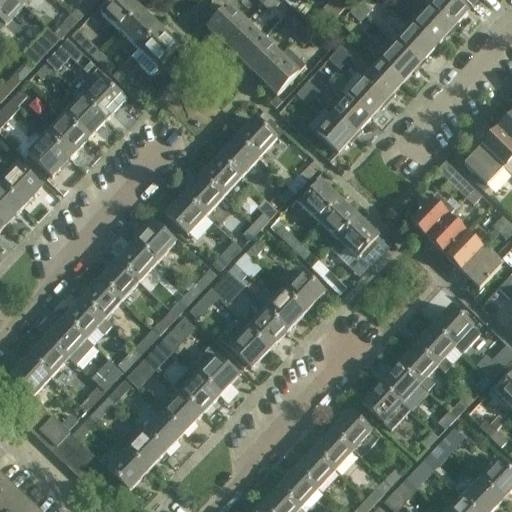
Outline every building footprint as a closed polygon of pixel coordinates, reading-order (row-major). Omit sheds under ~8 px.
[(0,0),(0,33),(2,32),(5,28),(6,29),(25,9),(14,0),(0,0)] [(14,0),(25,9),(33,0),(14,0)] [(89,0),(87,0),(80,8),(86,15),(95,5),(89,0)] [(118,34),(140,11),(127,0),(115,0),(99,17),(118,34)] [(272,0),(269,0),(263,7),(270,15),(279,6),(272,0)] [(333,0),(329,4),(340,16),(347,9),(337,0),(333,0)] [(437,0),(427,11),(451,34),(469,15),(452,0),(437,0)] [(461,0),(471,9),(479,1),(478,0),(461,0)] [(362,2),(355,9),(365,19),(372,12),(362,2)] [(322,11),(334,22),(340,16),(329,4),(322,11)] [(224,48),(246,25),(229,8),(206,31),(224,48)] [(354,9),(349,15),(359,25),(365,19),(355,9),(354,9)] [(136,52),(158,29),(140,11),(118,34),(136,52)] [(411,28),(436,51),(451,34),(427,11),(411,28)] [(246,25),(224,48),(241,65),(264,42),(246,25)] [(306,31),(300,25),(289,36),(296,42),(306,31)] [(62,27),(53,36),(60,42),(69,33),(62,27)] [(436,51),(411,28),(395,46),(419,68),(436,51)] [(137,53),(131,60),(138,66),(150,78),(179,49),(158,29),(136,52),(137,53)] [(303,49),(313,38),(306,31),(296,42),(303,49)] [(419,68),(395,46),(388,40),(371,58),(378,64),(379,64),(403,86),(419,68)] [(264,42),(241,65),(259,82),(281,58),(264,42)] [(55,56),(46,66),(52,73),(56,76),(70,62),(84,74),(91,66),(68,43),(55,56)] [(89,44),(82,51),(92,61),(99,54),(89,44)] [(32,48),(23,58),(27,62),(35,69),(44,59),(32,48)] [(334,56),(345,66),(352,59),(340,49),(334,56)] [(281,58),(259,82),(276,99),(305,69),(287,51),(281,58)] [(99,54),(92,61),(104,72),(111,65),(99,54)] [(328,62),(339,73),(345,66),(334,56),(328,62)] [(362,82),(386,104),(403,86),(379,64),(378,64),(362,82)] [(35,77),(42,84),(52,73),(46,66),(35,77)] [(119,72),(112,79),(123,90),(130,83),(126,79),(119,73),(119,72)] [(75,94),(81,99),(106,124),(125,105),(93,75),(75,94)] [(355,76),(339,94),(346,100),(370,122),(386,104),(362,82),(355,76)] [(3,89),(10,95),(20,85),(13,78),(3,89)] [(302,92),(312,101),(319,94),(308,84),(302,92)] [(0,86),(0,106),(10,95),(3,89),(0,86)] [(296,98),(306,108),(312,101),(302,92),(296,98)] [(10,104),(17,110),(27,99),(20,93),(10,104)] [(106,124),(81,99),(63,118),(89,142),(106,124)] [(276,99),(269,106),(275,112),(283,104),(277,99),(276,99)] [(329,117),(354,139),(370,122),(346,100),(329,117)] [(0,114),(0,132),(19,112),(17,110),(10,104),(0,114)] [(511,116),(497,133),(511,147),(511,116)] [(354,139),(329,117),(327,119),(313,135),(334,154),(337,157),(354,139)] [(45,137),(70,161),(89,142),(63,118),(45,137)] [(235,141),(259,163),(277,143),(276,142),(263,130),(254,121),(235,141)] [(270,122),(263,130),(276,142),(283,135),(270,122)] [(511,162),(511,147),(497,133),(480,150),(503,172),(511,162)] [(26,156),(51,181),(70,161),(45,137),(26,156)] [(259,163),(235,141),(217,160),(241,182),(259,163)] [(503,172),(480,150),(463,168),(472,176),(486,189),(503,172)] [(241,182),(217,160),(200,179),(224,200),(241,182)] [(0,183),(0,189),(23,211),(42,192),(16,167),(0,183)] [(298,179),(294,183),(281,170),(274,177),(288,190),(295,196),(305,186),(298,179)] [(457,193),(465,200),(473,192),(450,170),(442,178),(448,184),(457,193)] [(472,176),(468,180),(482,194),(486,189),(472,176)] [(224,200),(200,179),(182,198),(206,220),(224,200)] [(317,225),(339,202),(321,184),(298,208),(317,225)] [(23,211),(0,189),(0,224),(5,230),(23,211)] [(278,201),(284,207),(295,196),(288,190),(278,201)] [(481,200),(473,192),(465,200),(473,208),(481,200)] [(437,196),(431,203),(430,202),(408,225),(426,243),(448,219),(448,220),(455,213),(437,196)] [(206,220),(182,198),(164,218),(188,240),(206,220)] [(335,243),(358,220),(339,202),(317,225),(335,243)] [(253,226),(260,233),(269,223),(262,216),(253,226)] [(443,259),(465,236),(448,220),(448,219),(426,243),(443,259)] [(502,219),(492,230),(499,237),(509,226),(502,219)] [(358,220),(335,243),(356,263),(365,254),(378,240),(358,220)] [(134,245),(157,266),(175,247),(152,225),(134,245)] [(242,238),(248,245),(260,233),(253,226),(242,238)] [(511,228),(509,226),(499,237),(505,243),(511,235),(511,228)] [(281,229),(275,235),(292,252),(298,245),(281,229)] [(461,276),(483,253),(465,236),(443,259),(461,276)] [(378,240),(365,254),(373,262),(386,248),(378,240)] [(157,266),(134,245),(116,264),(139,286),(157,266)] [(220,276),(241,253),(233,245),(211,268),(220,276)] [(245,257),(252,263),(263,252),(255,245),(245,257)] [(298,245),(292,252),(304,263),(310,256),(298,245)] [(483,253),(461,276),(478,293),(500,270),(483,253)] [(245,257),(227,275),(234,281),(234,282),(238,286),(246,279),(241,274),(252,263),(245,257)] [(139,286),(116,264),(98,284),(121,305),(139,286)] [(219,282),(209,294),(216,301),(234,282),(234,281),(227,275),(227,274),(219,282)] [(283,293),(306,315),(324,296),(301,274),(283,293)] [(206,276),(188,295),(195,301),(213,282),(206,276)] [(121,305),(98,284),(80,303),(104,324),(121,305)] [(498,292),(509,302),(511,298),(511,292),(504,285),(498,292)] [(306,315),(283,293),(265,312),(288,334),(306,315)] [(80,303),(63,322),(86,343),(97,332),(103,338),(111,330),(104,324),(80,303)] [(179,304),(170,314),(177,320),(187,310),(180,303),(179,304)] [(207,312),(200,305),(199,304),(189,315),(190,316),(197,323),(207,312)] [(455,350),(454,351),(462,357),(480,337),(450,310),(433,329),(455,350)] [(288,334),(265,312),(256,322),(249,315),(240,324),(270,352),(288,334)] [(170,314),(160,323),(167,330),(177,320),(170,314)] [(172,355),(194,331),(184,321),(162,344),(172,355)] [(86,343),(63,322),(45,341),(69,363),(86,343)] [(270,352),(240,324),(222,344),(235,357),(231,361),(247,376),(270,352)] [(455,350),(433,329),(414,349),(437,369),(437,370),(444,376),(451,368),(444,362),(454,351),(455,350)] [(69,363),(45,341),(27,360),(51,382),(69,363)] [(142,342),(134,352),(141,358),(149,349),(142,342)] [(437,369),(414,349),(397,367),(420,388),(419,388),(427,395),(434,387),(427,380),(437,370),(437,369)] [(124,375),(130,369),(141,358),(134,352),(117,369),(124,375)] [(189,371),(197,377),(220,399),(238,380),(208,352),(189,371)] [(163,366),(152,355),(143,363),(155,375),(163,366)] [(485,358),(476,369),(485,377),(495,367),(491,364),(485,358)] [(31,399),(30,400),(34,403),(33,401),(51,382),(27,360),(10,380),(26,395),(31,399)] [(380,386),(402,407),(419,388),(420,388),(397,367),(380,386)] [(485,377),(492,384),(502,374),(495,367),(485,377)] [(98,389),(105,396),(123,377),(116,370),(98,389)] [(202,418),(220,399),(197,377),(189,371),(171,390),(178,397),(179,396),(202,418)] [(146,384),(135,373),(126,382),(133,388),(138,393),(146,384)] [(474,389),(481,395),(492,384),(485,377),(474,389)] [(511,412),(511,377),(495,396),(511,412)] [(133,388),(126,381),(107,400),(115,407),(133,388)] [(402,407),(380,386),(361,406),(391,434),(409,414),(402,407)] [(88,400),(95,406),(105,396),(98,389),(88,400)] [(30,400),(31,399),(26,395),(8,413),(17,421),(34,403),(30,400)] [(161,415),(184,437),(202,418),(179,396),(178,397),(161,415)] [(107,400),(96,413),(103,419),(115,407),(107,400)] [(25,429),(43,411),(34,403),(17,421),(25,429)] [(458,406),(449,414),(456,421),(465,412),(458,406)] [(34,437),(51,419),(43,411),(25,429),(34,437)] [(348,414),(331,433),(354,455),(360,461),(378,442),(348,414)] [(456,421),(449,414),(438,426),(445,433),(456,421)] [(184,437),(161,415),(143,433),(166,455),(184,437)] [(61,428),(67,435),(78,424),(71,417),(61,428)] [(43,446),(60,428),(51,419),(34,437),(43,446)] [(490,441),(496,434),(485,423),(478,430),(490,441)] [(71,438),(78,445),(89,434),(82,427),(71,438)] [(69,437),(69,436),(67,435),(61,428),(60,428),(43,446),(52,454),(69,437)] [(166,455),(143,433),(125,453),(147,475),(166,455)] [(336,474),(354,455),(331,433),(313,453),(336,474)] [(420,446),(426,452),(437,440),(431,434),(420,446)] [(496,434),(490,441),(500,451),(507,444),(496,434)] [(69,437),(52,454),(61,463),(78,445),(71,438),(69,436),(69,437)] [(452,455),(458,448),(447,438),(441,445),(452,455)] [(86,452),(78,445),(61,463),(68,470),(86,452)] [(452,455),(441,445),(428,458),(438,468),(452,455)] [(78,480),(95,461),(86,452),(68,470),(78,480)] [(125,453),(106,472),(112,479),(129,494),(147,475),(125,453)] [(336,474),(313,453),(295,472),(318,493),(336,474)] [(86,487),(103,469),(95,461),(78,480),(86,487)] [(480,481),(503,503),(511,493),(511,476),(498,463),(480,481)] [(103,469),(86,487),(96,496),(112,479),(106,472),(103,469)] [(300,511),(318,493),(295,472),(277,491),(300,511)] [(384,483),(391,489),(401,479),(394,472),(384,483)] [(411,475),(405,482),(412,489),(416,492),(422,485),(411,475)] [(493,511),(503,503),(480,481),(462,500),(474,511),(493,511)] [(394,494),(401,500),(412,489),(405,482),(394,494)] [(391,489),(384,483),(367,501),(374,507),(391,489)] [(0,511),(20,511),(25,508),(0,484),(0,511)] [(300,511),(277,491),(259,510),(261,511),(300,511)] [(449,511),(474,511),(462,500),(449,511)] [(369,511),(374,507),(367,501),(356,511),(369,511)]
